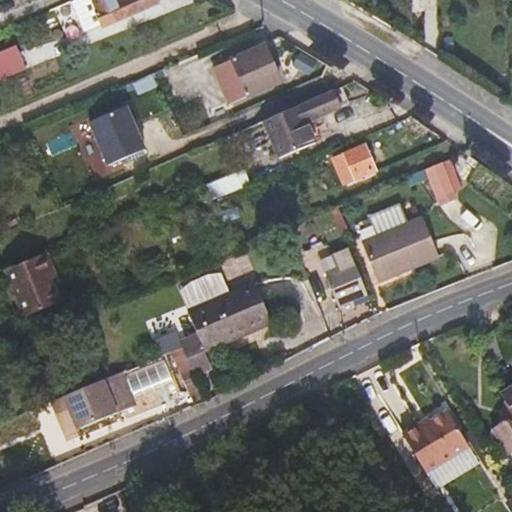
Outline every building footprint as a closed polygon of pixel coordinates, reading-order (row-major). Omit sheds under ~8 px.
[(88,34),(103,27),(91,0),(80,0),(75,2),(88,34)] [(91,0),(103,27),(158,3),(157,0),(91,0)] [(230,105),(282,83),(265,44),(213,67),(230,105)] [(0,78),(25,67),(17,51),(0,58),(0,78)] [(334,92),(264,123),(279,158),(316,143),(308,122),(341,108),(334,92)] [(92,122),(111,165),(147,148),(128,108),(92,122)] [(343,182),(375,169),(365,146),(334,159),(343,182)] [(456,196),(442,161),(424,169),(437,204),(456,196)] [(246,171),(200,189),(206,204),(251,185),(246,171)] [(379,282),(439,256),(423,218),(363,242),(379,282)] [(293,230),(297,243),(309,238),(305,226),(293,230)] [(47,253),(8,269),(27,316),(66,299),(47,253)] [(341,312),(356,305),(353,298),(368,292),(357,267),(355,262),(341,269),(327,275),(341,312)] [(325,270),(327,275),(341,269),(338,263),(325,270)] [(199,336),(181,344),(195,375),(212,368),(205,352),(272,323),(255,283),(188,311),(199,336)] [(181,344),(170,349),(195,404),(206,399),(195,375),(181,344)] [(69,408),(78,430),(135,406),(130,395),(120,370),(110,375),(103,378),(64,395),(69,408)] [(511,387),(500,395),(505,404),(500,424),(491,429),(508,456),(511,453),(511,387)] [(64,395),(57,398),(62,411),(69,408),(64,395)] [(469,450),(448,415),(422,430),(420,427),(403,437),(426,476),(469,450)] [(0,467),(0,476),(10,472),(7,465),(0,467)]
